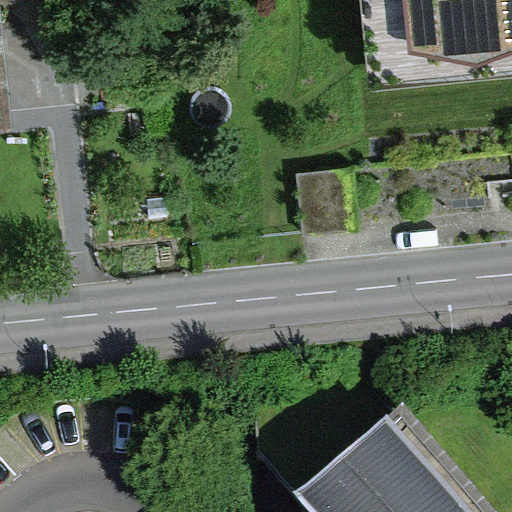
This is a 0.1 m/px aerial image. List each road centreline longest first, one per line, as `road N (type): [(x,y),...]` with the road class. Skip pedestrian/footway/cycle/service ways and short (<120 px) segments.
road 1 (tertiary): [(0,324),(511,272)]
road 2 (residential): [(154,511),(139,491),(110,482),(60,487),(21,508)]
